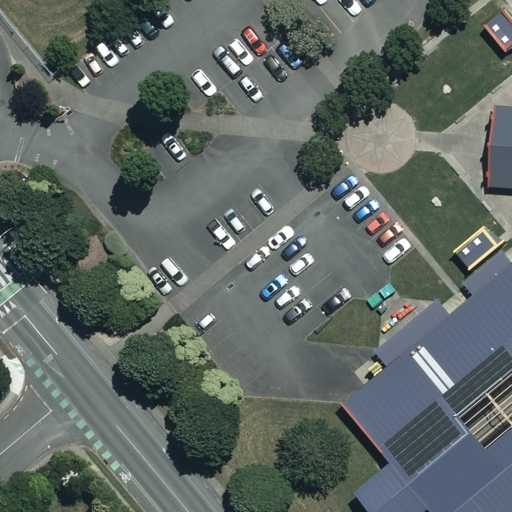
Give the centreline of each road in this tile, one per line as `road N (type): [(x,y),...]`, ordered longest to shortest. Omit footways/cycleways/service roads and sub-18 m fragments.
road 1 (tertiary): [(189,511),(82,383)]
road 2 (tertiary): [(82,383),(0,283)]
